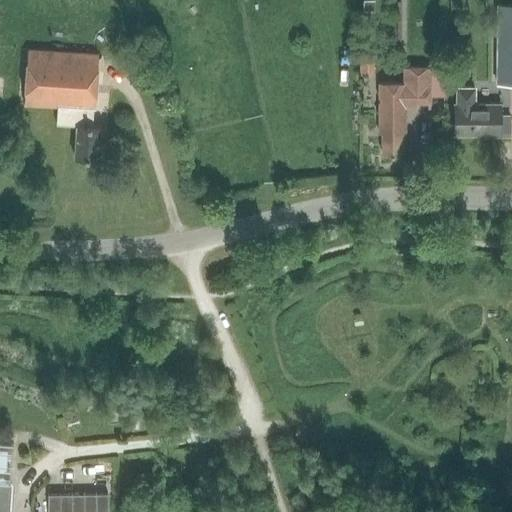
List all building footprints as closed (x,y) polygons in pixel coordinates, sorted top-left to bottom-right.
[(370,0),(367,0),(363,9),(372,14),(378,4),(370,0)] [(511,81),(511,22),(496,22),(496,82),(511,81)] [(102,122),(92,122),(98,54),(30,49),(26,102),(58,104),(56,124),(77,126),(75,158),(99,160),(102,122)] [(374,73),(374,49),(361,49),(361,73),(374,73)] [(403,84),(379,84),(379,132),(382,132),(383,154),(400,154),(400,132),(404,132),(404,109),(417,110),(417,104),(431,104),(431,69),(403,69),(403,84)] [(500,134),(500,102),(474,102),(474,86),(456,86),(456,102),(454,102),(454,132),(482,132),(482,134),(500,134)] [(0,511),(6,511),(12,506),(13,479),(9,479),(12,439),(0,438),(0,511)] [(108,511),(108,493),(48,494),(48,511),(108,511)]
